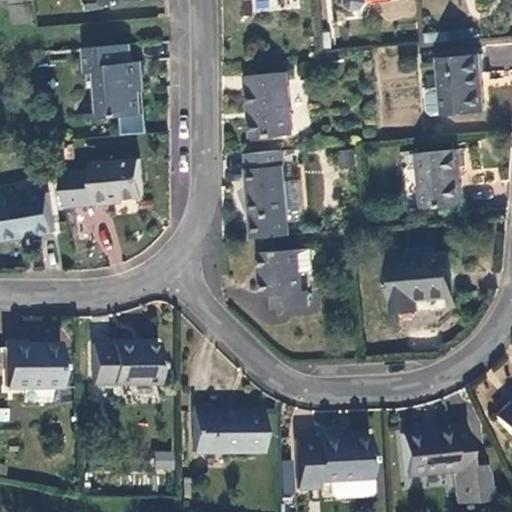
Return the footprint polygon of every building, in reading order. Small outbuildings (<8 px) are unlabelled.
[(11,7),(14,24),(32,22),(29,5),(11,7)] [(322,35),(324,51),(331,50),(329,34),(322,35)] [(130,62),(128,45),(85,49),(87,74),(98,73),(102,118),(141,115),(139,92),(143,92),(141,62),(130,62)] [(444,115),(485,111),(480,54),(438,58),(444,115)] [(252,139),(292,135),(287,72),(246,76),(252,139)] [(422,209),(464,204),(459,150),(417,154),(422,209)] [(281,151),(245,154),(253,241),(289,237),(287,216),(284,183),(281,151)] [(90,170),(61,172),(66,207),(112,204),(112,199),(123,198),(143,197),(140,160),(90,163),(90,170)] [(301,182),(284,183),(287,216),(304,214),(301,182)] [(0,225),(3,242),(55,233),(48,193),(0,200),(0,225)] [(407,251),(408,259),(425,258),(424,249),(407,251)] [(274,311),(308,308),(307,292),(302,293),(300,272),(299,252),(298,250),(258,254),(263,297),(272,296),(274,311)] [(310,251),(299,252),(300,272),(312,271),(310,251)] [(425,258),(408,259),(388,261),(392,307),(417,304),(417,300),(455,296),(451,255),(425,258)] [(418,312),(417,304),(392,307),(393,314),(418,312)] [(3,388),(58,387),(57,343),(22,344),(22,341),(2,341),(3,388)] [(90,384),(157,384),(156,344),(89,345),(90,384)] [(511,439),(511,397),(492,417),(511,439)] [(190,452),(261,453),(260,412),(208,411),(208,407),(190,408),(190,452)] [(450,472),(455,504),(489,500),(485,461),(480,456),(465,457),(461,425),(446,426),(446,429),(398,435),(402,477),(450,472)] [(295,490),(315,490),(315,482),(325,482),(326,495),(330,498),(365,496),(369,492),(366,436),(332,438),(331,434),(312,435),(312,440),(292,441),(295,490)] [(155,451),(155,470),(174,470),(174,451),(155,451)]
